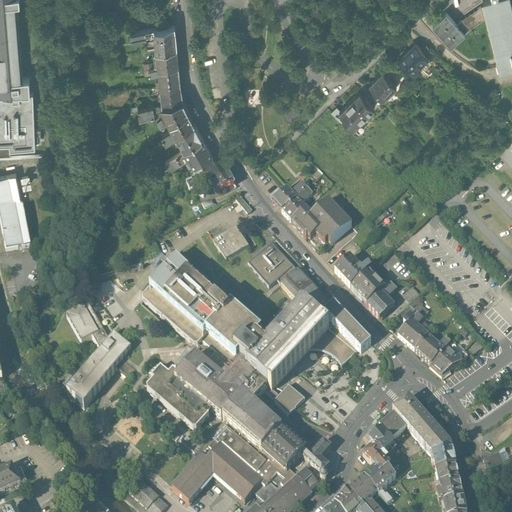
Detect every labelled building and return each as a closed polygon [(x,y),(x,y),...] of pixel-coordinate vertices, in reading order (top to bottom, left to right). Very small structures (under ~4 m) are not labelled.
[(0,0),(0,141),(9,141),(9,146),(35,145),(33,91),(31,90),(29,77),(22,77),(15,0),(0,0)] [(484,0),(485,3),(488,14),(500,60),(511,56),(511,3),(511,0),(484,0)] [(461,17),(468,26),(469,26),(484,15),(488,14),(485,3),(482,4),(481,3),(461,17)] [(457,21),(446,9),(433,21),(451,42),(468,26),(461,17),(457,21)] [(154,46),(177,43),(175,25),(174,20),(155,21),(131,24),(132,33),(152,31),(154,46)] [(421,46),(415,40),(399,56),(413,71),(420,64),(418,63),(428,53),(421,46)] [(421,46),(428,53),(431,56),(435,52),(425,42),(421,46)] [(159,60),(179,58),(177,43),(154,46),(155,56),(155,58),(158,57),(159,60)] [(159,78),(181,75),(179,58),(159,60),(149,61),(150,67),(157,66),(159,78)] [(397,83),(383,68),(370,80),(383,95),(397,83)] [(158,98),(160,98),(183,95),(181,75),(159,78),(160,87),(153,87),(154,96),(154,99),(158,98)] [(364,94),(359,89),(340,108),(339,109),(344,115),(354,124),(374,105),(368,99),(370,97),(366,92),(364,94)] [(158,98),(167,117),(189,105),(183,95),(160,98),(158,98)] [(154,99),(154,96),(139,98),(139,101),(140,108),(155,106),(154,99)] [(301,111),(292,99),(281,108),(289,120),(301,111)] [(339,109),(340,108),(337,104),(331,110),(340,119),(344,115),(339,109)] [(175,127),(195,116),(189,105),(167,117),(169,121),(162,125),(166,132),(175,127)] [(185,141),(203,132),(195,116),(175,127),(177,130),(179,129),(185,141)] [(195,160),(213,150),(203,132),(185,141),(166,151),(170,159),(170,160),(188,150),(189,152),(191,151),(195,160)] [(195,189),(225,173),(213,150),(195,160),(198,165),(197,166),(201,172),(198,173),(201,178),(192,183),(195,189)] [(162,163),(170,159),(166,151),(158,155),(161,161),(162,163)] [(174,184),(185,179),(180,169),(169,175),(174,184)] [(4,174),(0,174),(0,224),(3,239),(5,246),(4,246),(6,253),(18,251),(18,250),(22,249),(22,250),(31,248),(16,172),(6,174),(4,174)] [(235,191),(225,173),(195,189),(187,193),(190,199),(194,197),(205,191),(209,189),(216,201),(235,191)] [(282,215),(307,192),(302,187),(294,194),(293,198),(287,192),(272,205),(282,215)] [(269,198),(273,203),(282,195),(278,190),(269,198)] [(306,212),(300,206),(304,206),(312,198),(307,192),(282,215),(291,225),(305,212),(306,212)] [(249,221),(255,219),(242,204),(240,201),(234,204),(249,221)] [(352,228),(330,203),(312,219),(305,212),(291,225),(305,240),(307,240),(308,238),(311,242),(316,237),(324,246),(326,246),(329,243),(332,246),(352,228)] [(206,218),(215,212),(212,206),(202,212),(206,218)] [(261,234),(265,230),(260,224),(256,228),(261,234)] [(213,247),(226,266),(248,251),(249,251),(244,244),(236,232),(213,247)] [(253,238),(244,244),(249,251),(248,251),(249,253),(256,248),(253,243),(255,242),(253,238)] [(280,284),(282,285),(298,271),(274,243),(249,265),(255,273),(257,272),(273,290),(280,284)] [(350,290),(369,274),(371,271),(369,269),(368,268),(362,273),(360,271),(362,269),(357,264),(355,266),(350,260),(335,274),(350,290)] [(229,313),(176,268),(153,294),(151,292),(142,302),(143,306),(194,351),(198,350),(204,343),(209,347),(198,359),(173,337),(154,359),(173,375),(176,372),(182,378),(179,381),(173,375),(169,380),(161,373),(152,384),(154,386),(147,394),(147,397),(193,437),(197,436),(213,417),(221,424),(223,423),(226,426),(194,462),(196,464),(172,492),(189,506),(213,479),(245,506),(243,508),(241,507),(240,508),(244,511),(255,511),(261,507),(266,511),(297,481),(310,496),(323,484),(324,484),(325,484),(326,483),(327,482),(327,481),(328,480),(328,479),(327,478),(327,477),(326,477),(325,476),(324,476),(330,469),(330,468),(324,462),(324,461),(330,454),(330,453),(330,452),(330,451),(329,450),(324,445),(311,460),(291,441),(297,434),(279,418),(272,426),(254,408),(264,395),(268,391),(268,392),(272,395),(273,394),(297,366),(309,352),(328,330),(329,329),(332,326),(327,323),(324,325),(319,320),(331,310),(330,309),(297,273),(281,288),(300,309),(296,313),(297,314),(264,351),(256,344),(262,338),(230,311),(229,313)] [(358,299),(362,303),(380,286),(369,274),(350,290),(354,294),(353,294),(357,299),(358,299)] [(391,287),(391,286),(367,309),(379,323),(394,309),(385,299),(389,299),(396,292),(391,287)] [(399,306),(404,312),(406,310),(408,308),(415,302),(409,296),(399,306)] [(415,302),(408,308),(412,313),(418,308),(422,312),(430,305),(422,296),(415,302)] [(367,350),(371,346),(334,306),(330,309),(331,310),(319,320),(324,325),(327,323),(329,321),(361,356),(367,350)] [(140,309),(136,314),(136,316),(147,326),(153,320),(140,309)] [(396,319),(407,328),(415,318),(406,310),(404,312),(396,319)] [(110,348),(89,311),(67,323),(83,351),(93,345),(101,358),(110,348)] [(408,348),(413,353),(429,339),(424,335),(428,331),(424,328),(421,333),(416,329),(418,327),(423,322),(417,317),(415,318),(407,328),(398,339),(405,345),(403,347),(406,349),(408,348)] [(330,330),(329,329),(328,330),(309,352),(312,352),(314,352),(317,352),(321,353),(325,354),(329,355),(331,357),(335,360),(337,362),(340,366),(341,368),(357,353),(330,330)] [(424,362),(431,368),(446,351),(452,344),(450,342),(448,343),(445,341),(440,346),(440,349),(429,339),(413,353),(421,359),(419,361),(423,364),(424,362)] [(67,399),(84,413),(116,374),(129,384),(135,377),(123,366),(131,355),(114,342),(110,348),(101,358),(67,399)] [(477,343),(469,349),(474,355),(482,349),(477,343)] [(446,351),(431,368),(442,378),(461,364),(459,362),(460,360),(452,353),(451,354),(446,351)] [(278,402),(275,405),(274,406),(288,421),(292,417),(293,416),(296,413),(304,404),(305,403),(297,397),(288,389),(288,390),(280,400),(278,402)] [(264,395),(275,405),(278,402),(280,400),(273,394),(272,395),(268,392),(268,391),(264,395)] [(451,448),(408,401),(392,415),(394,417),(406,431),(407,430),(432,458),(452,454),(452,453),(451,448)] [(116,430),(136,440),(143,427),(123,417),(116,430)] [(391,444),(406,431),(394,417),(379,430),(381,433),(391,444)] [(374,448),(383,457),(390,451),(392,453),(396,449),(391,444),(381,433),(370,443),(374,448)] [(381,479),(388,473),(388,472),(384,468),(389,464),(383,457),(374,448),(362,458),(375,472),(381,479)] [(509,465),(505,453),(504,451),(495,457),(483,462),(489,479),(506,472),(504,468),(509,465)] [(455,470),(452,454),(432,458),(431,459),(432,467),(434,466),(436,474),(455,470)] [(511,464),(509,465),(504,468),(506,472),(489,479),(490,482),(495,481),(507,476),(511,474),(511,473),(511,464)] [(0,494),(21,486),(12,468),(0,472),(0,494)] [(436,475),(439,491),(459,486),(455,470),(436,474),(436,475)] [(375,472),(364,481),(377,497),(387,508),(393,504),(387,498),(386,497),(385,498),(382,495),(387,490),(386,489),(395,481),(392,477),(388,473),(381,479),(375,472)] [(159,500),(137,480),(125,492),(146,511),(164,511),(168,509),(158,500),(159,500)] [(310,496),(297,481),(266,511),(261,507),(255,511),(294,511),(311,497),(310,496)] [(364,481),(349,495),(363,511),(375,511),(371,506),(369,508),(367,506),(377,497),(364,481)] [(443,507),(463,502),(459,486),(439,491),(440,495),(436,496),(439,508),(443,507)] [(363,511),(349,495),(334,507),(338,511),(363,511)] [(465,511),(463,502),(443,507),(444,511),(465,511)]
